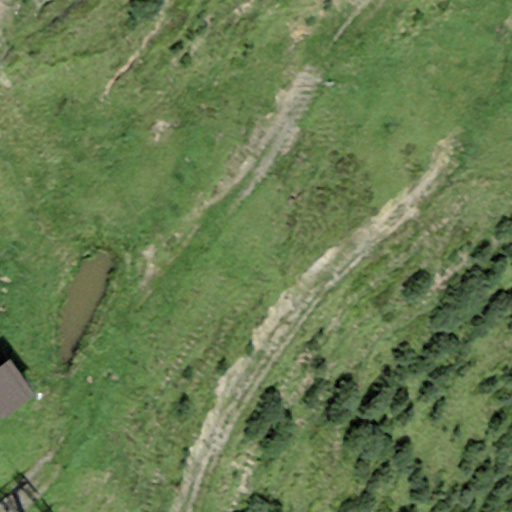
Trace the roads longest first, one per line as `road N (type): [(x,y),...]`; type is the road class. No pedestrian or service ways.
road 1 (track): [(5,511),(48,468),(133,324),(375,0)]
road 2 (track): [(190,511),(239,399),(274,342),(314,293),(448,172),(477,127)]
